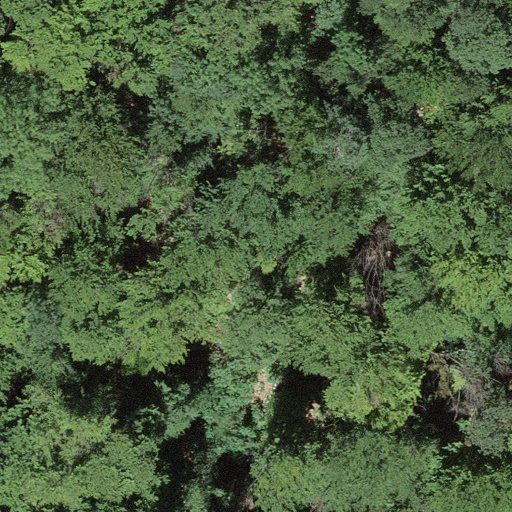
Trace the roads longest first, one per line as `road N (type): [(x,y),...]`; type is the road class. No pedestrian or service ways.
road 1 (track): [(0,192),(511,291)]
road 2 (track): [(188,0),(511,118)]
